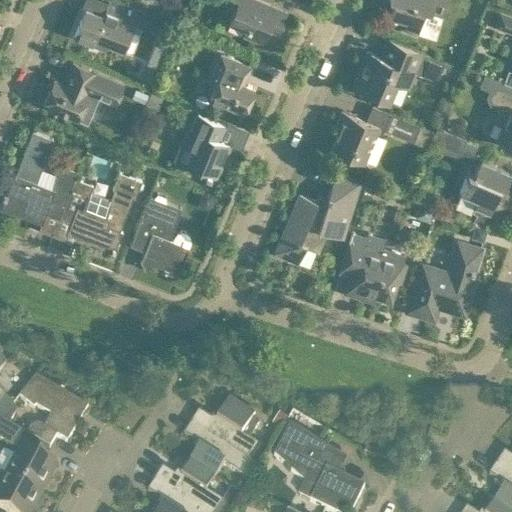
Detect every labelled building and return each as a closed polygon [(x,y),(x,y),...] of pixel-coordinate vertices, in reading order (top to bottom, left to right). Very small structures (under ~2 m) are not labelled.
[(85,7),(74,35),(93,42),(104,47),(106,42),(122,49),(133,22),(147,27),(152,16),(153,14),(130,5),(117,0),(109,0),(109,1),(103,14),(85,7)] [(230,0),(229,3),(235,5),(228,20),(246,28),(243,34),(262,42),(267,28),(277,32),(286,11),(270,4),(260,0),(230,0)] [(442,14),(446,0),(394,0),(389,16),(407,22),(405,28),(418,32),(425,9),(442,14)] [(511,31),(511,14),(500,10),(495,25),(511,31)] [(152,16),(147,27),(158,31),(162,20),(152,16)] [(445,61),(422,52),(387,37),(380,55),(367,50),(352,84),(388,99),(395,81),(408,86),(414,71),(436,80),(445,61)] [(243,112),(254,87),(243,83),(250,66),(220,53),(209,81),(215,83),(209,98),(243,112)] [(86,122),(97,95),(115,102),(122,84),(96,72),(91,69),(72,62),(66,77),(68,78),(66,83),(54,78),(43,104),(77,119),(77,118),(86,122)] [(511,70),(508,69),(503,81),(511,84),(511,70)] [(511,84),(503,81),(498,79),(484,73),(479,85),(489,89),(486,96),(488,104),(498,108),(492,121),(502,125),(497,138),(511,144),(511,84)] [(135,88),(131,97),(144,103),(148,94),(135,88)] [(152,92),(147,105),(157,109),(163,96),(152,92)] [(363,161),(378,125),(342,109),(336,123),(341,125),(331,148),(349,156),(363,161)] [(413,141),(419,125),(390,112),(383,128),(413,141)] [(216,177),(230,144),(220,140),(226,125),(208,117),(198,113),(184,145),(193,149),(186,164),(198,169),(216,177)] [(436,126),(431,138),(439,141),(442,142),(446,132),(447,130),(436,126)] [(36,181),(53,138),(32,130),(15,173),(14,172),(6,193),(3,192),(1,197),(4,198),(0,207),(41,223),(49,202),(62,207),(58,217),(76,170),(61,165),(52,187),(36,181)] [(117,150),(90,139),(86,150),(113,161),(117,150)] [(504,186),(511,171),(479,158),(473,172),(467,170),(465,175),(459,191),(476,198),(473,205),(489,211),(492,204),(496,206),(509,205),(510,207),(511,207),(508,188),(504,186)] [(76,170),(58,217),(70,221),(66,232),(87,241),(114,251),(122,230),(120,229),(132,196),(134,197),(141,179),(118,171),(111,188),(113,189),(110,198),(90,190),(92,184),(74,177),(77,171),(76,170)] [(348,218),(360,180),(354,178),(335,172),(324,204),(316,201),(317,200),(299,193),(274,252),(298,262),(306,245),(318,250),(325,232),(342,237),(348,218)] [(166,201),(166,196),(158,193),(154,196),(149,194),(137,225),(130,244),(144,250),(140,261),(144,268),(150,265),(177,275),(190,242),(190,240),(190,239),(190,237),(190,236),(189,234),(188,233),(186,232),(185,231),(184,231),(182,231),(180,231),(179,231),(177,232),(176,233),(175,234),(174,236),(171,234),(181,207),(166,201)] [(419,202),(417,209),(422,218),(429,220),(433,207),(426,204),(419,202)] [(474,224),(471,236),(482,239),(486,228),(474,224)] [(366,235),(351,231),(349,238),(345,249),(345,250),(339,269),(351,273),(346,290),(365,296),(366,291),(390,299),(397,279),(401,280),(406,262),(383,254),(385,249),(382,248),(385,237),(367,232),(366,235)] [(413,291),(407,310),(433,318),(438,302),(448,306),(447,307),(463,312),(473,279),(470,278),(480,247),(461,241),(455,239),(447,269),(422,262),(413,291)] [(87,409),(35,378),(23,392),(18,399),(32,410),(35,408),(50,417),(43,429),(38,426),(30,428),(26,436),(32,439),(49,449),(56,438),(66,444),(87,409)] [(3,398),(0,401),(0,415),(2,418),(3,417),(10,409),(13,405),(3,398)] [(254,417),(228,400),(222,410),(219,409),(216,414),(217,417),(215,420),(210,421),(197,413),(190,424),(248,461),(258,468),(267,453),(247,440),(257,424),(251,420),(254,417)] [(2,418),(0,421),(8,426),(14,416),(13,411),(10,409),(3,417),(2,418)] [(280,415),(273,427),(281,432),(288,420),(280,415)] [(0,442),(13,449),(22,434),(8,426),(0,421),(0,442)] [(190,424),(183,436),(196,444),(197,449),(188,463),(214,479),(222,466),(239,476),(249,482),(258,468),(248,461),(190,424)] [(288,427),(273,458),(303,483),(296,497),(308,503),(326,511),(351,511),(363,488),(318,466),(326,450),(288,427)] [(373,459),(377,450),(367,444),(362,453),(373,459)] [(39,495),(54,466),(20,449),(5,477),(39,495)] [(511,459),(503,453),(496,465),(511,475),(511,459)] [(214,479),(188,463),(179,477),(174,478),(161,470),(154,481),(202,511),(215,511),(219,507),(221,503),(205,493),(214,479)] [(511,511),(511,475),(496,465),(488,476),(501,485),(502,490),(492,503),(505,511),(511,511)] [(0,510),(3,511),(30,511),(39,495),(5,477),(0,487),(0,510)] [(202,511),(154,481),(147,493),(160,501),(161,506),(157,511),(202,511)] [(469,511),(465,509),(463,511),(505,511),(492,503),(486,511),(469,511)]
